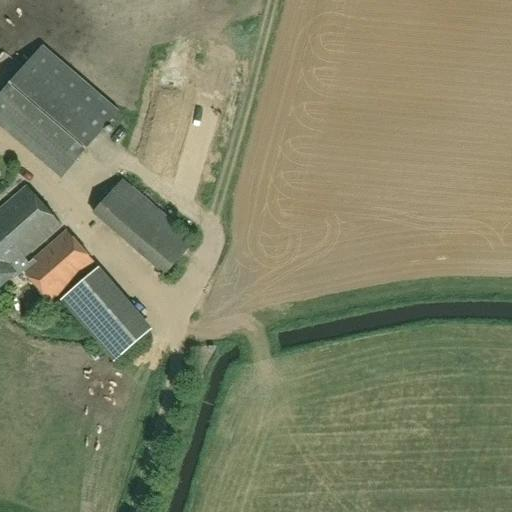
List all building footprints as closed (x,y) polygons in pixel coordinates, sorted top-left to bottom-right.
[(42,44),(0,92),(0,124),(63,180),(121,114),(42,44)] [(166,276),(196,241),(124,178),(93,213),(166,276)] [(0,250),(19,234),(33,250),(62,225),(28,186),(0,210),(0,250)] [(67,231),(34,260),(48,275),(37,285),(52,301),(95,263),(67,231)] [(0,287),(17,273),(19,275),(25,270),(37,285),(48,275),(34,260),(30,264),(24,258),(33,250),(19,234),(0,250),(0,287)] [(99,268),(60,301),(114,363),(153,330),(99,268)]
